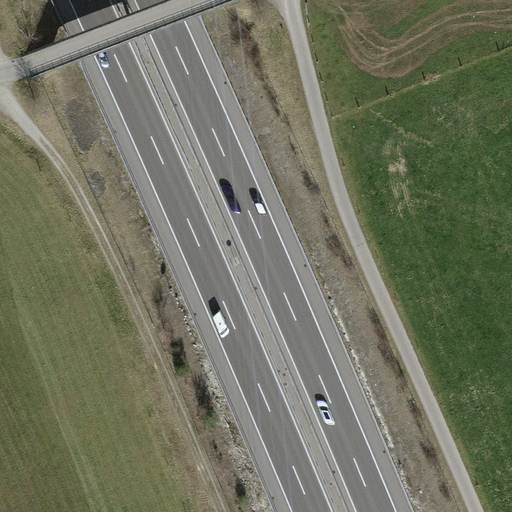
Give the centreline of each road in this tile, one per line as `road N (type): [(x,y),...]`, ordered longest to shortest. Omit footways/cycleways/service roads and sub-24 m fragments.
road 1 (motorway): [(377,511),(155,0)]
road 2 (motorway): [(90,0),(311,511)]
road 3 (track): [(287,0),(342,199),(474,511)]
road 4 (track): [(220,511),(71,180),(0,81)]
road 5 (residential): [(199,0),(0,75)]
